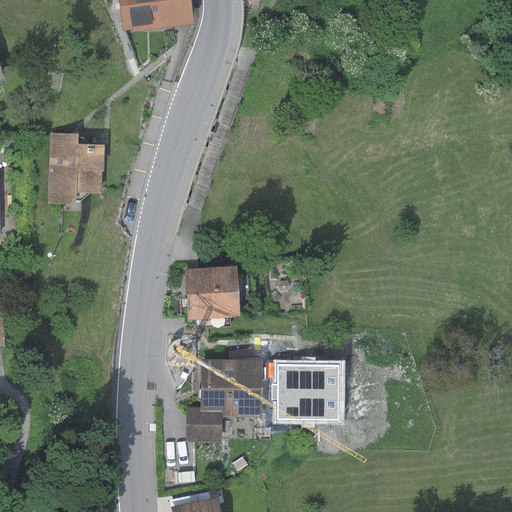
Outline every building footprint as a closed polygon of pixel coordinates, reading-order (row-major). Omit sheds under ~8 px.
[(188,0),(118,0),(123,31),(131,30),(132,33),(192,24),(188,0)] [(76,134),(49,133),(48,203),(74,204),(74,193),(99,193),(100,171),(102,172),(103,145),(76,144),(76,134)] [(235,266),(183,269),(187,320),(238,317),(235,266)] [(261,360),(200,359),(200,407),(186,407),(186,442),(220,442),(220,416),(260,416),(261,360)] [(340,365),(277,364),(276,420),(338,421),(340,365)] [(216,511),(214,498),(169,507),(170,511),(216,511)]
